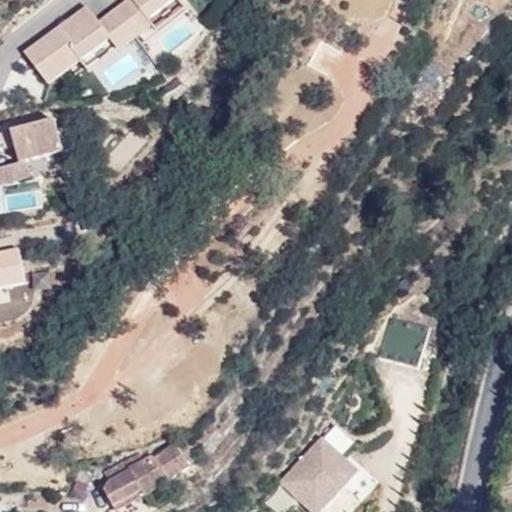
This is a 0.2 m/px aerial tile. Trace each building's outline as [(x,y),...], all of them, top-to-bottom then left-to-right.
[(132,0),(116,12),(136,39),(152,27),(148,21),(175,0),(132,0)] [(136,39),(116,12),(100,24),(88,8),(25,54),(49,86),(111,39),(120,51),(136,39)] [(65,151),(58,121),(13,132),(21,162),(0,167),(0,185),(32,178),(27,161),(65,151)] [(283,275),(299,250),(283,238),(266,262),(283,275)] [(20,251),(0,254),(0,288),(26,283),(20,251)] [(271,288),(254,277),(242,296),(258,307),(271,288)] [(82,440),(78,427),(61,432),(65,446),(82,440)] [(213,438),(217,432),(211,427),(206,433),(213,438)] [(322,511),(358,474),(321,440),(281,484),(310,511),(322,511)] [(165,487),(191,470),(175,447),(166,454),(148,453),(126,463),(127,464),(104,476),(109,483),(105,492),(115,511),(118,511),(145,498),(146,499),(165,487)] [(103,481),(104,470),(94,469),(93,480),(103,481)] [(89,486),(92,474),(79,470),(76,482),(89,486)] [(84,498),(89,486),(76,482),(72,495),(84,498)]
